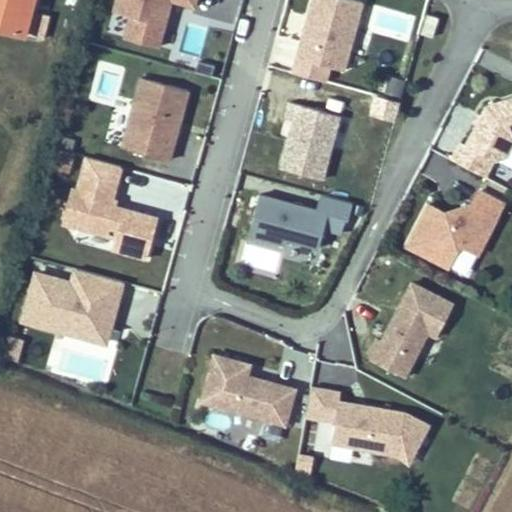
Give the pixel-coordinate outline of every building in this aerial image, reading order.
[(34,13),(37,0),(0,0),(0,29),(21,35),(43,41),(50,18),(34,13)] [(117,0),(114,12),(130,17),(124,38),(161,49),(174,3),(197,10),(200,0),(117,0)] [(354,0),(315,0),(295,72),(328,81),(332,68),(346,72),(350,56),(364,60),(371,36),(357,32),(365,3),(354,0)] [(439,18),(427,15),(422,35),(434,38),(439,18)] [(216,66),(200,62),(197,73),(213,77),(216,66)] [(141,78),(122,148),(170,161),(189,91),(141,78)] [(405,82),(390,79),(386,95),(402,98),(405,82)] [(463,140),(454,158),(488,175),(497,158),(509,153),(511,144),(511,100),(488,104),(483,114),(479,123),(469,142),(463,140)] [(324,182),(342,118),(291,104),(287,119),(296,122),(282,170),(324,182)] [(63,138),(60,150),(72,153),(76,141),(63,138)] [(70,175),(76,154),(72,153),(60,150),(54,171),(70,175)] [(158,220),(125,211),(117,208),(118,204),(115,203),(120,184),(87,175),(81,193),(74,191),(65,225),(80,228),(82,221),(88,230),(108,236),(117,238),(114,250),(148,260),(158,220)] [(447,269),(459,247),(481,258),(496,228),(497,228),(497,227),(507,206),(479,191),(472,206),(447,214),(425,204),(403,247),(447,269)] [(260,196),(248,238),(285,248),(287,244),(318,253),(328,215),(347,221),(351,206),(321,197),(317,211),(260,196)] [(240,217),(232,214),(226,229),(235,232),(240,217)] [(71,285),(34,275),(21,323),(105,346),(122,285),(74,272),(71,285)] [(379,339),(372,356),(373,360),(407,377),(430,332),(440,337),(456,304),(414,282),(384,341),(379,339)] [(24,341),(9,337),(5,356),(20,360),(24,341)] [(244,364),(215,356),(202,403),(286,427),(296,389),(250,377),(253,367),(244,364)] [(333,447),(391,456),(411,466),(432,426),(406,413),(340,403),(342,392),(311,388),(306,420),(336,424),(333,447)] [(314,457),(300,456),(298,471),(312,478),(314,457)]
